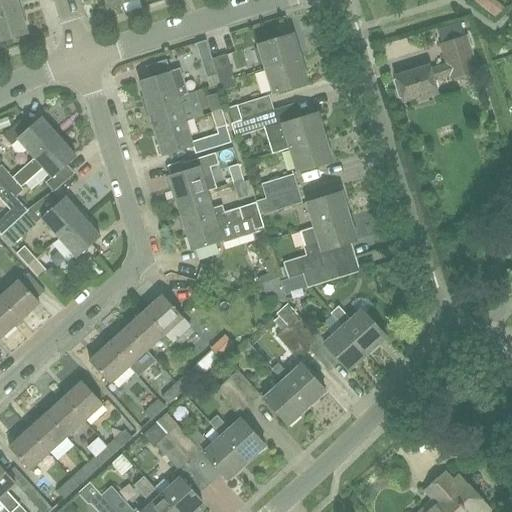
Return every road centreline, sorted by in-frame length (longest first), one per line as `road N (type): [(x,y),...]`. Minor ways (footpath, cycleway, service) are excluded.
road 1 (residential): [(0,387),(142,257),(82,60)]
road 2 (residential): [(451,353),(340,0)]
road 3 (residential): [(269,511),(436,358),(451,353)]
road 4 (residential): [(82,60),(272,0)]
